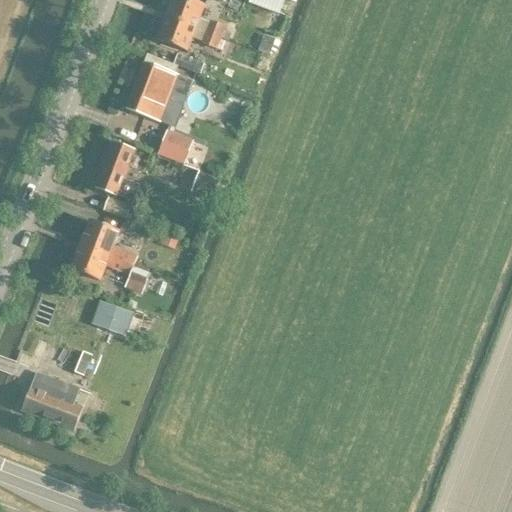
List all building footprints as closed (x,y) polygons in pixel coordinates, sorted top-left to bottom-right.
[(189,0),(172,0),(166,18),(221,39),(225,27),(210,22),(210,24),(199,20),(204,6),(189,0)] [(216,50),(221,39),(166,18),(157,41),(187,52),(192,39),(202,43),(202,44),(216,50)] [(264,35),(257,51),(269,55),(275,39),(264,35)] [(255,52),(229,42),(222,62),(248,72),(255,52)] [(177,55),(173,64),(200,75),(204,65),(177,55)] [(160,123),(165,109),(178,76),(144,63),(126,110),(160,123)] [(184,165),(193,141),(167,131),(158,155),(184,165)] [(133,201),(139,185),(124,179),(135,150),(113,142),(95,189),(117,197),(117,195),(133,201)] [(199,173),(191,192),(212,200),(220,179),(199,173)] [(126,220),(131,209),(107,200),(104,212),(126,220)] [(81,245),(126,263),(133,266),(136,256),(113,247),(119,232),(90,221),(81,245)] [(164,236),(161,245),(174,250),(178,241),(164,236)] [(133,266),(126,263),(81,245),(72,270),(100,281),(106,266),(123,273),(130,275),(132,268),(133,266)] [(130,275),(128,281),(145,288),(150,275),(132,268),(130,275)] [(126,336),(133,315),(101,304),(94,325),(126,336)] [(82,352),(74,372),(83,376),(91,356),(82,352)] [(22,412),(75,432),(84,408),(75,405),(80,390),(36,373),(31,389),(22,412)] [(77,482),(82,468),(29,449),(24,462),(77,482)]
